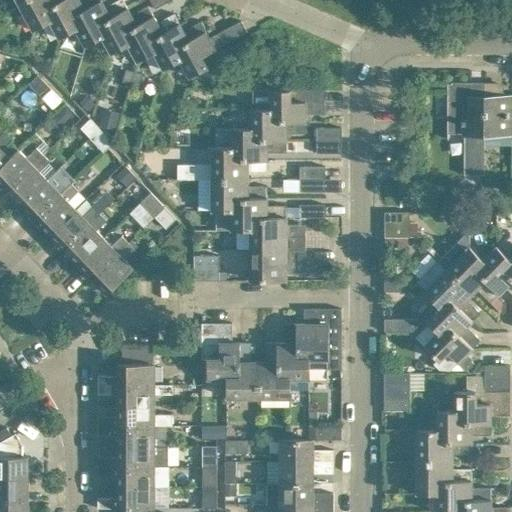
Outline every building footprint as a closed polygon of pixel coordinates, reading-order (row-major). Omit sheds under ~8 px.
[(22,0),(17,3),(32,31),(49,22),(50,21),(44,9),(61,0),(22,0)] [(61,0),(44,9),(50,21),(49,22),(58,38),(75,29),(76,29),(70,18),(101,1),(100,0),(61,0)] [(117,0),(104,7),(101,1),(70,18),(76,29),(75,29),(85,46),(101,37),(102,36),(96,25),(127,9),(122,0),(117,0)] [(149,0),(154,9),(170,0),(149,0)] [(130,15),(127,9),(96,25),(102,36),(101,37),(111,54),(128,45),(129,44),(123,33),(153,17),(147,6),(130,15)] [(157,22),(153,17),(123,33),(129,44),(128,45),(137,62),(144,58),(155,52),(148,40),(179,24),(173,13),(157,22)] [(182,30),(179,24),(148,40),(155,52),(144,58),(151,71),(155,72),(162,68),(163,69),(180,60),(181,59),(175,49),(205,32),(199,21),(182,30)] [(246,32),(240,21),(209,38),(205,32),(175,49),(181,59),(180,60),(189,77),(207,67),(201,57),(246,32)] [(131,82),(134,70),(126,68),(123,79),(131,82)] [(142,73),(134,70),(131,82),(139,84),(142,73)] [(51,89),(36,74),(26,84),(40,98),(51,89)] [(336,80),(337,94),(351,94),(351,79),(336,80)] [(484,140),(483,83),(447,83),(447,139),(464,139),(464,181),(484,181),(484,140)] [(511,140),(511,97),(496,97),(496,83),(483,83),(484,140),(511,140)] [(324,114),(324,89),(253,90),(253,109),(271,109),(271,121),(305,121),(305,114),(324,114)] [(92,109),(103,117),(112,105),(102,97),(92,109)] [(305,134),(305,121),(271,121),(271,109),(253,109),(250,109),(250,128),(251,128),(251,141),(286,141),(286,134),(305,134)] [(89,138),(99,128),(89,118),(79,128),(89,138)] [(113,143),(99,128),(89,138),(103,152),(113,143)] [(286,153),(286,141),(251,141),(251,128),(250,128),(231,128),(231,147),(232,147),(232,160),(267,160),(267,153),(286,153)] [(341,141),(341,128),(316,128),(316,141),(341,141)] [(390,148),(402,144),(399,132),(386,136),(390,148)] [(0,167),(9,158),(2,150),(13,140),(6,133),(0,138),(0,167)] [(341,153),(341,141),(316,141),(316,153),(341,153)] [(266,172),(267,160),(232,160),(232,147),(231,147),(212,147),(212,165),(178,164),(178,179),(212,179),(247,179),(247,172),(266,172)] [(0,192),(2,194),(43,155),(36,148),(26,158),(18,149),(9,158),(0,167),(0,192)] [(21,205),(55,171),(48,164),(50,162),(43,155),(2,194),(9,201),(13,197),(21,205)] [(30,224),(72,184),(75,181),(60,166),(55,171),(21,205),(28,212),(24,217),(30,224)] [(324,179),(324,166),(299,166),(299,179),(324,179)] [(155,181),(173,201),(183,192),(165,172),(155,181)] [(247,186),(247,179),(212,179),(212,211),(231,211),(232,211),(232,198),(267,198),(267,186),(247,186)] [(324,192),(324,179),(299,179),(299,192),(324,192)] [(49,234),(76,209),(68,201),(79,191),(72,184),(30,224),(37,231),(42,226),(49,234)] [(410,194),(410,184),(400,184),(400,194),(410,194)] [(155,217),(165,207),(151,192),(141,202),(155,217)] [(267,205),(267,198),(232,198),(232,211),(231,211),(231,230),(250,230),(252,230),(252,217),(286,217),(286,205),(267,205)] [(324,217),(324,205),(299,204),(299,217),(324,217)] [(59,253),(100,213),(93,206),(83,216),(76,209),(49,234),(57,242),(52,246),(59,253)] [(166,228),(176,219),(165,207),(155,217),(166,228)] [(409,224),(409,212),(384,212),(384,224),(409,224)] [(482,221),(482,212),(469,212),(469,221),(482,221)] [(77,263),(104,238),(97,230),(107,220),(100,213),(59,253),(66,260),(70,255),(77,263)] [(286,224),(286,217),(252,217),(252,230),(250,230),(251,249),(305,248),(305,224),(286,224)] [(409,237),(409,224),(384,224),(384,237),(409,237)] [(209,233),(208,255),(230,256),(231,234),(209,233)] [(87,282),(128,242),(121,235),(111,245),(104,238),(77,263),(85,271),(80,275),(87,282)] [(106,293),(133,268),(125,259),(135,249),(128,242),(87,282),(94,289),(98,285),(106,293)] [(474,269),(483,260),(469,246),(447,269),(472,294),(477,289),(490,303),(499,294),(474,269)] [(511,280),(501,269),(510,260),(497,246),(483,260),(474,269),(499,294),(505,287),(511,294),(511,280)] [(305,273),(305,248),(251,249),(251,280),(286,280),(286,273),(305,273)] [(206,280),(206,256),(193,256),(193,280),(206,280)] [(219,256),(206,256),(206,280),(219,280),(219,256)] [(511,258),(510,260),(501,269),(511,280),(511,258)] [(467,299),(472,294),(447,269),(438,260),(417,282),(425,290),(424,291),(437,305),(447,295),(472,320),(480,313),(467,299)] [(384,278),(384,280),(384,291),(409,291),(409,279),(384,278)] [(467,326),(472,320),(447,295),(437,305),(424,318),(438,332),(447,322),(472,348),(480,340),(467,326)] [(309,358),(309,378),(327,378),(327,368),(341,368),(341,308),(304,308),(304,323),(296,323),(296,358),(309,358)] [(384,318),(384,320),(384,331),(409,331),(409,318),(384,318)] [(465,355),(472,348),(447,322),(438,332),(424,346),(438,359),(433,363),(438,368),(451,370),(458,362),(466,371),(474,363),(465,355)] [(232,323),(201,323),(201,358),(207,358),(207,378),(226,378),(240,378),(240,342),(232,342),(232,323)] [(296,358),(296,323),(285,323),(285,342),(278,342),(277,378),(290,378),(290,388),(309,388),(309,378),(309,358),(296,358)] [(251,342),(240,342),(240,378),(226,378),(226,397),(258,397),(258,361),(251,361),(251,342)] [(277,378),(278,342),(265,342),(265,361),(258,361),(258,397),(290,397),(290,388),(290,378),(277,378)] [(154,384),(154,349),(122,349),(122,363),(118,363),(118,375),(97,375),(97,384),(154,384)] [(510,378),(510,366),(484,366),(484,379),(510,378)] [(384,372),(384,374),(384,385),(409,385),(409,372),(384,372)] [(510,391),(510,378),(484,379),(484,391),(510,391)] [(172,384),(154,384),(97,384),(98,394),(118,394),(118,405),(154,405),(154,394),(172,394),(172,384)] [(409,397),(409,385),(384,385),(384,397),(409,397)] [(510,391),(484,391),(455,391),(455,411),(455,422),(491,422),(491,416),(510,416),(510,391)] [(0,407),(8,403),(3,394),(0,396),(0,407)] [(409,410),(409,397),(384,397),(384,410),(409,410)] [(154,415),(154,405),(118,405),(118,416),(98,416),(98,425),(167,425),(172,425),(172,415),(154,415)] [(491,435),(491,422),(455,422),(455,411),(436,411),(436,430),(436,442),(472,442),(472,435),(491,435)] [(239,420),(239,435),(275,435),(275,420),(239,420)] [(167,446),(167,425),(98,425),(98,435),(118,435),(118,446),(167,446)] [(225,441),(226,427),(197,426),(197,440),(225,441)] [(341,439),(341,426),(316,426),(316,439),(341,439)] [(472,454),(472,442),(436,442),(436,430),(417,430),(417,461),(452,461),(452,454),(472,454)] [(28,456),(22,456),(22,446),(15,433),(0,441),(0,477),(28,478),(28,456)] [(313,450),(313,439),(279,439),(279,461),(333,461),(333,449),(313,450)] [(167,466),(167,446),(118,446),(118,456),(98,456),(98,466),(154,466),(167,466)] [(333,473),(333,461),(279,461),(279,483),(313,483),(313,473),(333,473)] [(452,468),(452,461),(417,461),(417,493),(436,493),(436,480),(472,480),(472,468),(452,468)] [(155,486),(154,466),(98,466),(98,476),(118,476),(118,486),(155,486)] [(216,487),(216,466),(202,466),(202,487),(216,487)] [(0,497),(28,498),(28,478),(0,477),(0,497)] [(472,487),(472,480),(436,480),(436,493),(435,511),(455,511),(455,500),(491,500),(491,487),(472,487)] [(313,483),(279,483),(267,483),(267,505),(279,505),(333,504),(333,493),(313,493),(313,483)] [(155,508),(155,486),(118,486),(118,497),(98,497),(98,508),(155,508)] [(216,508),(216,487),(202,487),(202,508),(216,508)] [(228,511),(228,496),(220,496),(219,511),(228,511)] [(0,511),(28,511),(28,498),(0,497),(0,511)] [(509,511),(510,507),(491,507),(491,500),(455,500),(455,511),(509,511)]
